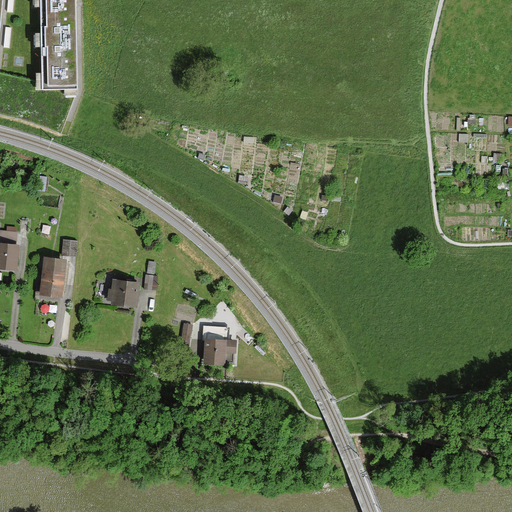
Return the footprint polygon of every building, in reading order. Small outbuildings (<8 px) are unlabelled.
[(77,0),(40,0),(42,88),(79,87),(77,0)] [(47,174),(41,173),(39,189),(45,190),(47,174)] [(0,241),(0,265),(15,267),(17,247),(16,247),(17,233),(1,231),(0,241)] [(78,241),(64,240),(62,255),(76,257),(78,241)] [(64,262),(46,260),(43,285),(37,284),(36,292),(42,293),(42,292),(60,294),(64,262)] [(151,290),(153,275),(146,274),(144,289),(151,290)] [(137,285),(113,282),(112,289),(110,289),(108,299),(114,300),(114,301),(135,304),(137,285)] [(231,309),(217,320),(233,340),(247,328),(231,309)] [(192,325),(184,324),(180,347),(188,348),(192,325)] [(234,342),(206,340),(205,361),(233,362),(234,342)]
